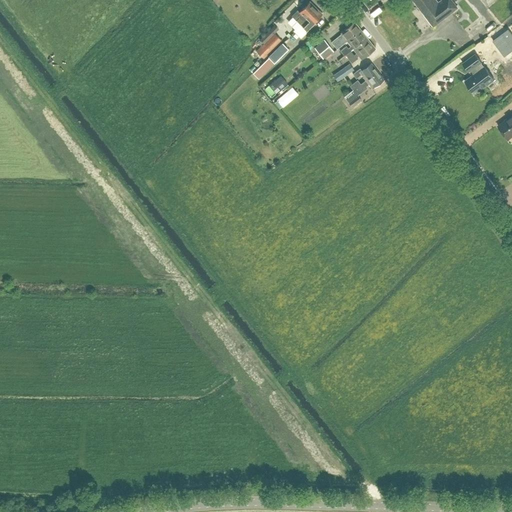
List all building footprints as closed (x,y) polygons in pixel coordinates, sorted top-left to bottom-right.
[(412,0),(432,27),(457,8),(450,0),(440,0),(437,3),(435,0),(412,0)] [(299,12),(297,10),(291,16),(296,21),(299,18),(302,21),(316,8),(309,2),(299,12)] [(302,21),(298,24),(307,33),(314,26),(312,24),(322,14),(316,8),(302,21)] [(361,30),(354,21),(340,33),(341,34),(331,42),(336,49),(346,41),(361,30)] [(277,24),(271,30),(274,34),(281,28),(277,24)] [(344,56),(353,49),(352,49),(367,38),(361,30),(346,41),(350,46),(347,48),(346,46),(340,51),(344,56)] [(501,52),(510,45),(499,32),(490,38),(501,52)] [(263,59),(281,41),(273,33),(255,51),(263,59)] [(375,48),(367,38),(352,49),(353,49),(361,59),(375,48)] [(323,60),(333,51),(324,40),(314,48),(323,60)] [(282,43),(267,57),(252,73),(258,79),(288,49),(282,43)] [(475,54),(463,64),(472,76),(465,82),(474,94),(494,79),(475,54)] [(251,56),(248,60),(252,64),(256,60),(251,56)] [(365,80),(377,71),(371,63),(361,70),(359,68),(352,74),(356,78),(361,74),(365,80)] [(349,64),(337,72),(333,75),(337,81),(354,70),(349,64)] [(365,80),(360,84),(355,88),(359,94),(367,88),(366,86),(368,84),(372,89),(383,80),(377,71),(365,80)] [(280,75),(276,79),(268,85),(276,93),(287,83),(280,75)] [(355,88),(360,84),(357,80),(349,86),(353,90),(355,88)] [(346,95),(350,100),(347,102),(351,107),(361,100),(357,95),(356,95),(352,90),(346,95)] [(276,100),(282,107),(292,98),(286,91),(276,100)] [(498,126),(508,139),(511,135),(511,115),(509,118),(498,126)]
